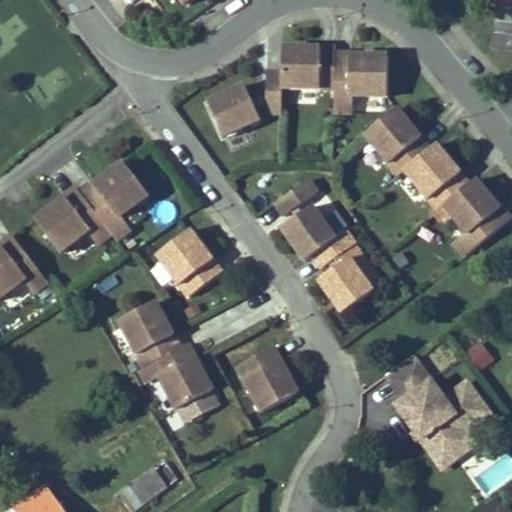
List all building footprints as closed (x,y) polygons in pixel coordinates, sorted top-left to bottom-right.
[(283,89),(321,90),(321,82),(336,82),(337,54),(337,50),(320,49),(320,53),(296,52),(296,49),(283,49),(283,74),(283,89)] [(388,98),(389,57),(376,57),(376,60),(352,60),(353,55),(337,54),(336,82),(336,90),(336,113),(354,114),(354,97),(388,98)] [(283,89),(283,74),(267,74),(267,114),(282,114),(283,89)] [(336,90),(336,82),(321,82),(321,90),(336,90)] [(256,109),(245,86),(242,88),(252,111),(256,109)] [(261,121),(256,109),(252,111),(242,88),(208,103),(224,138),(261,121)] [(420,138),(418,140),(402,122),(405,120),(397,110),(366,135),(391,165),(397,160),(406,171),(431,150),(420,138)] [(458,176),(442,158),(445,155),(437,145),(431,150),(406,171),(430,200),(436,195),(446,207),(471,186),(460,174),(458,176)] [(406,171),(397,160),(391,165),(400,176),(406,171)] [(122,217),(149,196),(125,164),(114,171),(117,175),(98,189),(94,185),(81,194),(112,235),(117,241),(132,230),(122,217)] [(308,200),(317,194),(308,181),(276,205),(285,217),(298,208),(308,200)] [(466,258),(511,220),(501,208),(498,211),(481,193),(485,191),(476,181),(471,186),(446,207),(467,233),(455,244),(466,258)] [(60,254),(88,233),(98,246),(112,235),(81,194),(77,188),(64,197),(68,202),(49,217),(46,214),(36,221),(60,254)] [(446,207),(436,195),(430,200),(439,212),(446,207)] [(313,207),(308,200),(298,208),(303,215),(313,207)] [(314,256),(337,240),(313,207),(303,215),(305,218),(285,233),(306,262),(314,256)] [(285,233),(305,218),(303,215),(282,229),(285,233)] [(223,274),(215,263),(212,266),(197,247),(200,245),(191,232),(158,256),(181,287),(188,282),(196,293),(223,274)] [(346,253),(356,245),(347,233),(337,240),(314,256),(323,269),(330,264),(346,253)] [(49,283),(13,236),(1,246),(4,251),(0,253),(0,299),(24,281),(34,295),(49,283)] [(356,245),(346,253),(330,264),(334,271),(351,260),(372,290),(383,282),(356,245)] [(372,290),(351,260),(334,271),(337,274),(322,285),(343,314),(374,292),(372,290)] [(322,285),(337,274),(334,271),(320,281),(322,285)] [(196,293),(188,282),(181,287),(190,298),(196,293)] [(173,336),(170,337),(159,316),(162,314),(156,303),(127,318),(134,331),(127,335),(145,368),(153,364),(181,349),(173,336)] [(134,331),(127,318),(120,322),(127,335),(134,331)] [(480,341),(465,354),(480,372),(496,359),(480,341)] [(214,392),(208,380),(204,382),(193,361),(197,359),(189,345),(181,349),(153,364),(178,411),(187,406),(194,420),(219,407),(212,393),(214,392)] [(299,394),(293,383),(290,385),(278,364),(282,362),(274,348),(245,364),(252,377),(246,380),(263,414),(299,394)] [(468,432),(491,415),(468,383),(445,400),(432,409),(420,392),(432,383),(414,357),(387,376),(405,401),(397,407),(436,460),(470,436),(468,432)] [(252,377),(245,364),(239,367),(246,380),(252,377)] [(445,400),(432,383),(420,392),(432,409),(445,400)] [(194,420),(187,406),(178,411),(186,425),(194,420)] [(443,470),(477,445),(470,436),(436,460),(443,470)] [(132,511),(134,511),(168,488),(155,470),(121,496),(132,511)] [(62,511),(47,489),(17,511),(62,511)]
